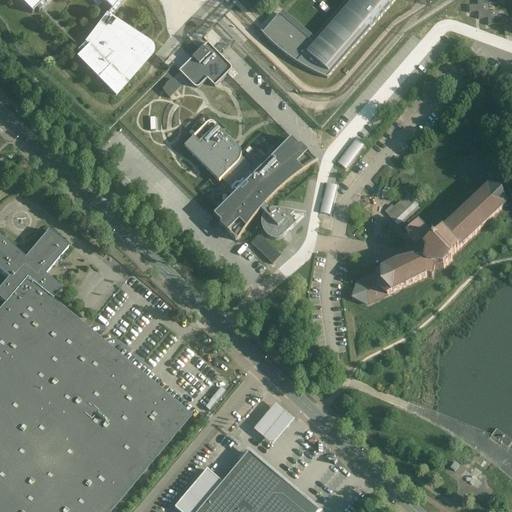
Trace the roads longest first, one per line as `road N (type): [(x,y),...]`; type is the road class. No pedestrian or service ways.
road 1 (tertiary): [(416,511),(0,110)]
road 2 (unknown): [(0,218),(34,208),(96,259),(110,276),(90,299)]
